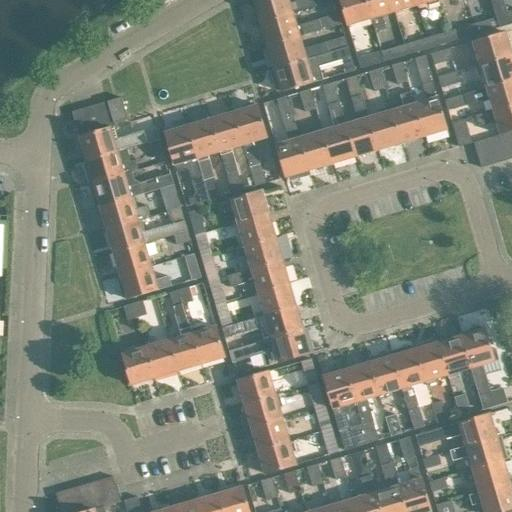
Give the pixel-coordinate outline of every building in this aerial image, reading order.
[(251,0),(256,16),(290,6),(291,7),(293,6),(315,0),(251,0)] [(337,0),(343,20),(366,13),(367,13),(362,0),(337,0)] [(387,0),(362,0),(367,13),(366,13),(371,27),(382,24),(377,10),(390,6),(387,0)] [(487,0),(492,12),(503,9),(500,0),(487,0)] [(290,6),(256,16),(263,39),(297,29),(297,30),(300,29),(337,19),(333,8),(298,19),(294,20),(291,7),(290,6)] [(492,12),(491,12),(494,22),(499,21),(511,16),(511,6),(503,9),(492,12)] [(491,12),(468,19),(471,29),(494,22),(491,12)] [(468,19),(445,26),(448,36),(471,29),(468,19)] [(445,26),(422,33),(425,43),(448,36),(445,26)] [(501,28),(465,38),(468,49),(472,48),(475,60),(508,51),(501,28)] [(297,29),(263,39),(270,62),(343,40),(340,31),(300,43),(297,30),(297,29)] [(422,33),(399,39),(402,49),(425,43),(422,33)] [(399,39),(377,46),(379,56),(402,49),(399,39)] [(343,40),(270,62),(277,86),(313,76),(313,74),(317,73),(313,60),(345,50),(343,42),(343,40)] [(446,43),(426,48),(430,59),(449,53),(446,43)] [(377,46),(352,52),(356,63),(379,56),(377,46)] [(421,50),(410,53),(423,95),(410,98),(420,131),(443,124),(432,88),(421,50)] [(475,60),(472,61),(475,72),(478,71),(482,83),(511,74),(511,65),(508,51),(475,60)] [(398,56),(387,60),(393,79),(404,76),(398,56)] [(375,63),(364,67),(370,86),(381,83),(375,63)] [(453,66),(433,71),(437,82),(456,77),(453,66)] [(352,70),(341,73),(347,93),(353,111),(354,115),(341,118),(351,151),(374,144),(364,112),(363,108),(358,89),(352,70)] [(478,84),(440,94),(443,105),(481,95),(485,94),(488,105),(488,106),(511,99),(511,74),(482,83),(478,84)] [(329,77),(318,80),(323,100),(324,99),(330,118),(331,121),(318,125),(328,158),(351,151),(341,118),(340,115),(335,96),(329,77)] [(306,84),(295,87),(300,107),(312,103),(306,84)] [(400,101),(387,105),(397,138),(420,131),(410,98),(410,97),(409,95),(407,86),(396,89),(399,98),(400,101)] [(108,93),(105,94),(111,115),(125,111),(118,90),(108,93)] [(284,135),(271,138),(281,171),(284,170),(285,172),(287,174),(295,171),(296,169),(296,167),(304,164),(295,132),(283,91),(272,94),(284,135)] [(103,95),(91,99),(98,123),(110,119),(111,119),(103,95)] [(253,99),(230,105),(239,138),(240,142),(250,181),(262,178),(250,139),(249,135),(263,131),(254,98),(253,99)] [(91,99),(80,102),(87,127),(98,123),(91,99)] [(488,105),(471,110),(475,121),(491,116),(495,130),(505,127),(511,125),(511,99),(488,106),(488,105)] [(80,102),(69,106),(76,130),(87,127),(80,102)] [(377,108),(364,112),(374,144),(397,138),(387,105),(386,102),(376,104),(377,108)] [(230,105),(207,112),(216,145),(217,148),(228,188),(239,184),(227,145),(226,142),(239,138),(230,105)] [(207,112),(183,119),(204,195),(216,191),(204,152),(203,148),(216,145),(207,112)] [(460,113),(447,117),(449,123),(454,141),(468,137),(460,113)] [(87,127),(76,130),(83,155),(114,146),(122,143),(156,134),(153,123),(140,127),(139,127),(111,135),(110,133),(114,132),(110,119),(98,123),(87,127)] [(183,119),(160,125),(172,167),(182,164),(184,166),(191,187),(188,193),(184,194),(186,200),(194,198),(204,195),(183,119)] [(308,128),(295,132),(304,164),(328,158),(318,125),(317,121),(307,124),(308,128)] [(495,130),(493,131),(500,156),(511,153),(505,127),(495,130)] [(493,131),(481,134),(489,159),(500,156),(493,131)] [(159,144),(156,134),(136,140),(139,150),(159,144)] [(481,134),(469,138),(476,163),(489,159),(481,134)] [(81,157),(79,158),(82,168),(84,167),(84,169),(87,168),(89,176),(121,167),(127,165),(133,163),(130,154),(126,155),(122,143),(114,146),(83,155),(81,156),(81,157)] [(121,167),(89,176),(96,199),(127,190),(155,182),(169,177),(166,168),(166,169),(136,178),(130,175),(127,165),(121,167)] [(169,177),(155,182),(158,193),(172,189),(169,177)] [(257,184),(226,193),(233,217),(264,208),(258,185),(257,184)] [(127,190),(96,199),(102,222),(137,212),(146,210),(143,199),(134,201),(130,189),(127,190)] [(163,206),(176,202),(174,193),(159,197),(162,206),(163,206)] [(137,212),(102,222),(110,247),(141,238),(169,230),(183,226),(180,215),(176,202),(167,204),(163,206),(167,219),(137,227),(137,225),(140,224),(137,212)] [(194,203),(184,207),(190,229),(201,226),(194,203)] [(264,208),(233,217),(239,239),(271,231),(264,208)] [(183,226),(169,230),(172,239),(186,235),(183,226)] [(201,226),(190,229),(197,252),(207,249),(201,226)] [(239,239),(232,242),(235,250),(242,248),(246,262),(277,254),(271,231),(239,239)] [(141,238),(110,247),(116,268),(147,259),(141,238)] [(190,248),(180,251),(187,275),(197,272),(190,248)] [(207,249),(197,252),(203,275),(214,271),(207,249)] [(246,264),(224,270),(227,280),(249,274),(253,285),(284,276),(277,254),(246,262),(246,264)] [(113,268),(112,271),(115,280),(117,281),(119,280),(122,291),(166,278),(167,278),(164,269),(151,272),(147,259),(116,268),(113,268)] [(214,271),(203,275),(210,297),(221,294),(214,271)] [(284,276),(253,285),(259,308),(290,299),(284,276)] [(185,281),(175,284),(179,298),(180,298),(189,296),(185,281)] [(176,328),(164,332),(173,364),(195,357),(186,325),(187,325),(186,322),(187,321),(180,298),(179,298),(175,284),(165,287),(169,301),(176,328)] [(221,294),(210,297),(217,320),(228,317),(221,294)] [(138,295),(129,298),(133,312),(143,309),(138,295)] [(129,298),(119,301),(123,315),(133,312),(129,298)] [(228,317),(217,320),(220,332),(258,321),(261,333),(297,322),(290,299),(259,308),(256,309),(256,311),(228,319),(228,317)] [(187,321),(186,322),(187,325),(186,325),(195,357),(219,350),(210,318),(199,322),(198,318),(187,321)] [(463,327),(455,330),(464,363),(465,362),(467,366),(474,390),(475,390),(479,404),(503,397),(498,382),(485,386),(478,359),(488,356),(487,352),(490,352),(488,344),(485,344),(479,323),(476,324),(475,322),(473,320),(464,323),(463,325),(463,327)] [(259,333),(224,343),(227,355),(259,346),(262,348),(264,357),(273,355),(304,346),(308,345),(305,332),(302,331),(300,332),(297,322),(261,333),(259,333)] [(455,330),(432,336),(442,373),(453,370),(455,369),(454,365),(464,363),(455,330)] [(164,332),(141,339),(150,370),(173,364),(164,332)] [(432,336),(409,343),(418,376),(421,375),(422,378),(430,376),(442,373),(432,336)] [(118,345),(117,345),(126,377),(150,370),(141,339),(130,342),(129,338),(117,342),(118,345)] [(394,347),(386,350),(395,382),(396,386),(398,385),(410,424),(421,421),(408,379),(418,376),(409,343),(406,344),(406,341),(403,340),(395,342),(393,345),(394,347)] [(371,354),(363,356),(372,389),(373,392),(384,389),(383,386),(395,382),(386,350),(383,350),(383,348),(380,346),(372,349),(370,352),(371,354)] [(307,353),(296,356),(304,381),(314,378),(307,353)] [(363,356),(340,363),(350,399),(352,399),(358,419),(364,438),(374,434),(369,416),(362,392),(372,389),(363,356)] [(339,402),(350,399),(340,363),(316,369),(327,406),(328,405),(334,425),(340,445),(351,442),(345,422),(339,402)] [(263,367),(232,375),(239,399),(270,390),(263,367)] [(314,378),(304,381),(310,404),(321,401),(314,378)] [(461,388),(450,392),(455,411),(467,408),(461,388)] [(270,390),(239,399),(246,422),(277,413),(274,403),(277,402),(274,391),(271,392),(270,390)] [(438,395),(427,398),(433,418),(444,414),(438,395)] [(321,401),(310,404),(317,427),(328,423),(321,401)] [(392,408),(380,412),(386,431),(398,428),(392,408)] [(427,425),(411,430),(414,440),(430,435),(457,427),(461,440),(492,432),(485,408),(454,417),(427,425)] [(277,413),(246,422),(252,445),(283,436),(277,413)] [(328,423),(317,427),(324,449),(335,446),(328,423)] [(405,431),(394,435),(400,454),(411,451),(405,431)] [(461,440),(445,445),(448,456),(464,451),(468,463),(499,455),(492,432),(461,440)] [(283,436),(252,445),(259,469),(290,460),(287,449),(290,448),(287,437),(284,438),(283,436)] [(383,438),(371,441),(383,479),(384,483),(371,487),(378,511),(403,511),(394,480),(393,476),(383,438)] [(360,445),(348,448),(355,472),(367,469),(360,445)] [(433,449),(418,453),(421,463),(437,459),(433,449)] [(336,452),(325,455),(331,474),(342,471),(336,452)] [(468,463),(457,466),(460,477),(471,474),(475,487),(506,478),(499,455),(468,463)] [(313,458),(302,462),(308,481),(319,478),(313,458)] [(407,476),(394,480),(403,511),(405,511),(427,506),(416,469),(413,461),(403,464),(406,472),(407,476)] [(290,465),(279,469),(285,488),(296,485),(290,465)] [(355,482),(346,485),(347,490),(348,493),(353,511),(378,511),(371,487),(370,483),(367,469),(355,472),(357,478),(355,482)] [(109,471),(97,474),(104,499),(116,496),(109,471)] [(268,472),(256,475),(262,495),(273,491),(268,472)] [(440,472),(424,476),(428,487),(443,482),(440,472)] [(97,474),(85,478),(92,503),(99,501),(104,499),(97,474)] [(85,478),(73,481),(81,506),(92,503),(85,478)] [(475,487),(466,490),(468,498),(477,495),(482,510),(490,508),(501,505),(503,509),(511,506),(511,498),(506,478),(475,487)] [(73,481),(62,484),(69,509),(81,506),(73,481)] [(237,481),(213,488),(220,511),(245,511),(246,511),(237,481)] [(62,484),(51,488),(58,511),(60,511),(69,509),(62,484)] [(220,511),(213,488),(190,494),(195,511),(220,511)] [(338,497),(325,500),(328,511),(353,511),(348,493),(347,490),(337,493),(338,497)] [(133,491),(120,495),(124,511),(139,511),(139,509),(133,491)] [(195,511),(190,494),(167,501),(170,511),(195,511)] [(447,495),(432,499),(434,509),(435,511),(452,511),(450,504),(447,495)] [(315,503),(302,507),(303,511),(328,511),(325,500),(324,497),(314,500),(315,503)] [(69,509),(60,511),(102,511),(99,501),(92,503),(81,506),(69,509)] [(170,511),(167,501),(145,507),(145,511),(170,511)] [(278,511),(278,510),(276,503),(266,506),(267,511),(278,511)] [(292,510),(285,511),(303,511),(302,507),(301,503),(291,507),(292,510)]
